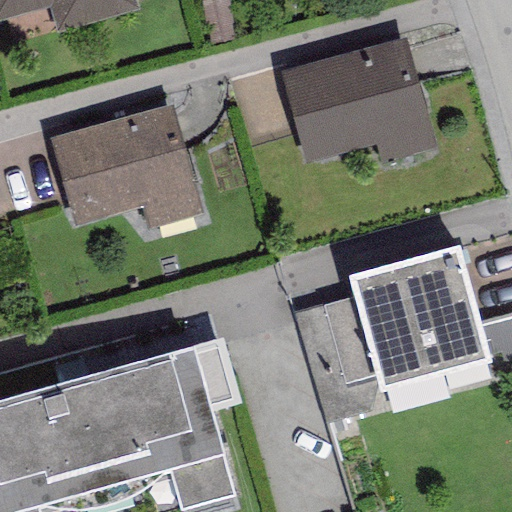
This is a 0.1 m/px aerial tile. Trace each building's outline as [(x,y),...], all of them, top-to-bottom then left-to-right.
[(134,0),(0,0),(0,23),(49,10),(57,37),(139,13),(134,0)] [(405,42),(280,76),(305,167),(374,148),(379,168),(435,153),(405,42)] [(173,108),(47,143),(72,231),(140,212),(146,234),(204,217),(173,108)] [(459,255),(347,284),(351,303),(374,383),(378,400),(490,371),(459,255)] [(374,383),(351,303),(322,311),(345,391),(374,383)] [(193,356),(0,409),(0,511),(46,511),(170,478),(179,511),(197,511),(233,502),(209,417),(239,409),(223,348),(193,356)]
